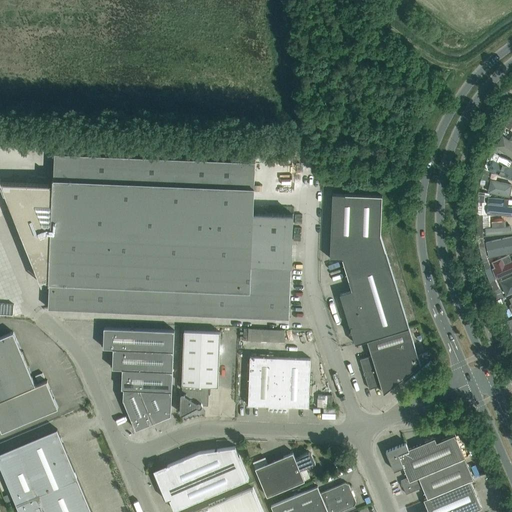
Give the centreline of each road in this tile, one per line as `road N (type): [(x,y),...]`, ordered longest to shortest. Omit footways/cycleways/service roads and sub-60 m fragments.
road 1 (secondary): [(511,46),(451,111),(420,193),(431,289),(470,382)]
road 2 (secondary): [(489,374),(450,285),(440,197),(463,121),(511,65)]
road 3 (unclassified): [(358,433),(310,293),(311,172)]
road 4 (unclassified): [(127,460),(76,343),(23,307),(0,253)]
road 5 (unclassified): [(127,460),(214,428),(358,433)]
road 6 (unclassified): [(358,433),(470,382)]
